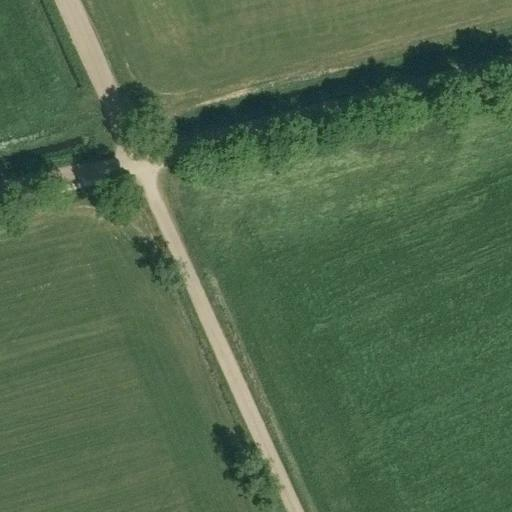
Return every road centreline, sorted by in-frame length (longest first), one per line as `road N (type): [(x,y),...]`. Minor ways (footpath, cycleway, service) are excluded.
road 1 (track): [(294,511),(138,158)]
road 2 (track): [(138,158),(511,64)]
road 3 (track): [(138,158),(68,0)]
road 4 (track): [(0,193),(138,158)]
